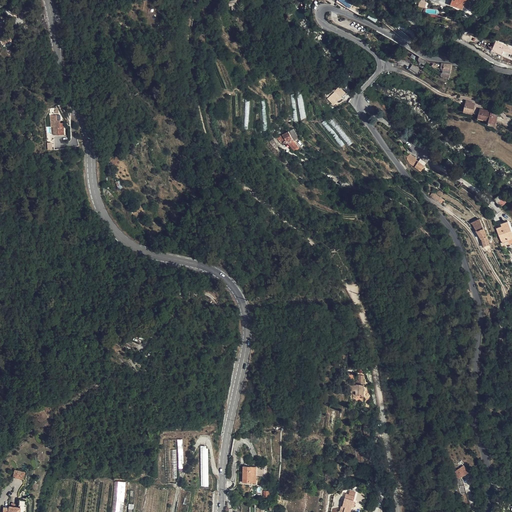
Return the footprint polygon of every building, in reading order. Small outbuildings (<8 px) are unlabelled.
[(362,11),(344,0),(339,0),(338,3),(359,16),(362,11)] [(463,9),(464,7),(465,0),(454,0),(455,1),(452,0),(450,5),(463,9)] [(467,0),(465,0),(464,7),(476,12),(481,13),(484,6),(476,3),(475,6),(471,4),(472,1),(467,0)] [(497,22),(490,19),(488,21),(486,25),(494,28),(495,25),(496,26),(497,22)] [(1,36),(4,43),(11,40),(7,29),(0,21),(0,29),(4,35),(1,36)] [(452,65),(444,64),(443,69),(442,69),(441,76),(449,79),(450,74),(451,74),(452,65)] [(339,86),(327,98),(333,104),(345,92),(339,86)] [(477,103),(469,101),(467,106),(466,111),(474,112),(477,103)] [(500,113),(484,109),(481,117),(492,120),(492,123),(498,125),(500,113)] [(56,116),(50,115),(52,135),(65,135),(65,127),(64,124),(59,124),(58,121),(56,116)] [(284,137),(277,140),(280,144),(288,146),(284,137)] [(416,158),(410,154),(407,159),(408,164),(420,171),(426,163),(420,159),(418,161),(416,159),(416,158)] [(498,196),(495,200),(502,207),(505,203),(498,196)] [(486,235),(489,243),(489,246),(491,246),(487,233),(480,218),(471,223),(479,237),(481,237),(481,236),(486,235)] [(506,224),(499,226),(500,228),(495,230),(500,245),(505,244),(504,241),(511,239),(506,224)] [(93,337),(91,341),(94,342),(93,344),(99,346),(101,340),(93,337)] [(347,390),(347,398),(358,399),(358,391),(358,386),(353,386),(351,385),(350,390),(347,390)] [(209,486),(208,446),(200,446),(201,487),(209,486)] [(361,458),(350,459),(350,470),(361,469),(361,458)] [(454,471),(458,479),(468,474),(464,466),(454,471)] [(251,468),(237,468),(237,484),(250,484),(251,468)] [(25,478),(26,471),(16,469),(15,476),(25,478)] [(122,511),(124,482),(114,481),(112,511),(122,511)] [(349,504),(350,499),(342,496),(338,505),(337,504),(334,511),(345,511),(347,509),(348,509),(350,504),(349,504)] [(4,511),(26,511),(28,500),(21,500),(20,508),(11,507),(10,509),(5,509),(4,511)]
